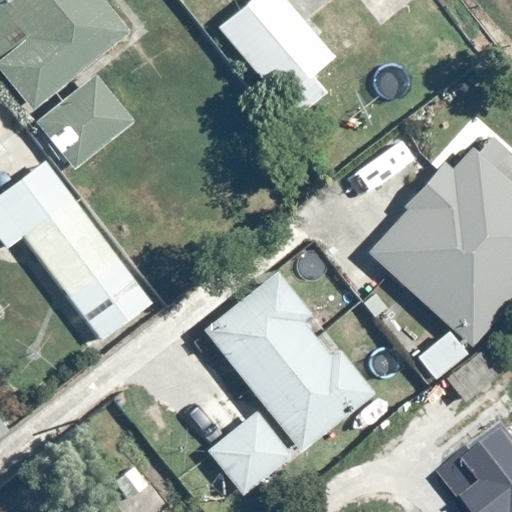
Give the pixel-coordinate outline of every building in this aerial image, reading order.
[(126,25),(106,0),(0,0),(0,76),(23,107),(20,109),(65,164),(125,116),(80,60),(126,25)] [(280,102),(283,100),(299,118),(329,93),(314,74),(334,58),(285,0),(243,0),(215,24),(280,102)] [(472,346),(476,350),(511,309),(511,161),(481,134),(444,175),(436,169),(404,205),(407,207),(367,252),(449,326),(414,361),(435,382),(472,346)] [(150,303),(40,160),(0,190),(0,242),(3,246),(19,234),(101,341),(150,303)] [(332,347),(325,352),(315,340),(263,275),(199,326),(262,404),(205,447),(240,494),(298,448),(301,451),(370,395),(332,347)] [(511,511),(511,440),(498,423),(439,472),(471,511),(511,511)]
